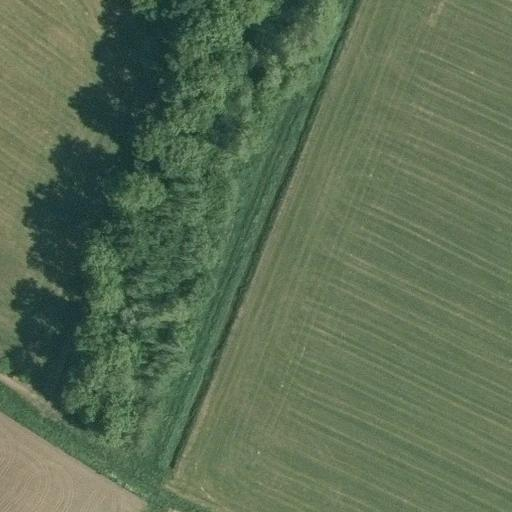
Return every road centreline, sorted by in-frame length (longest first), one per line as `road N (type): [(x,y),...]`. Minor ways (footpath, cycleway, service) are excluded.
road 1 (track): [(141,466),(334,0)]
road 2 (track): [(171,483),(0,382)]
